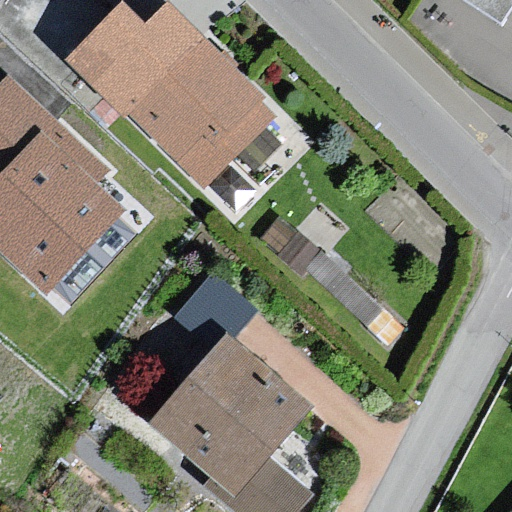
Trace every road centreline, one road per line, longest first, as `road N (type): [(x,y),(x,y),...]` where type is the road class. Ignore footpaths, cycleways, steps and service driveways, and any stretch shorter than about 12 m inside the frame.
road 1 (residential): [(511,206),(305,0)]
road 2 (residential): [(395,511),(511,291)]
